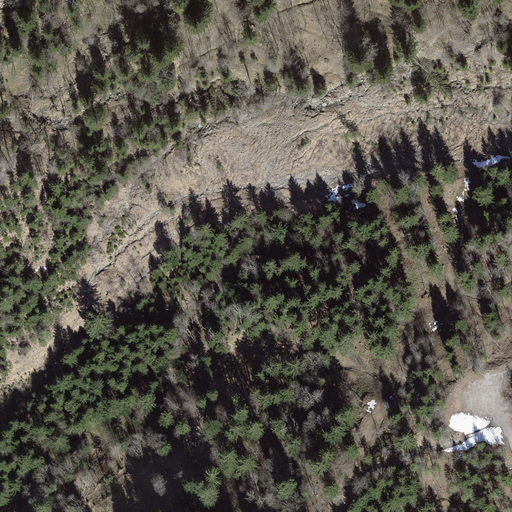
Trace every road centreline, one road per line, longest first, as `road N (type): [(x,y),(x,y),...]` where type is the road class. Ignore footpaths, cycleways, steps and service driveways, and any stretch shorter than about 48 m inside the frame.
road 1 (track): [(362,476),(374,420),(404,350),(439,315),(462,247),(463,191)]
road 2 (track): [(501,423),(362,476),(339,511)]
